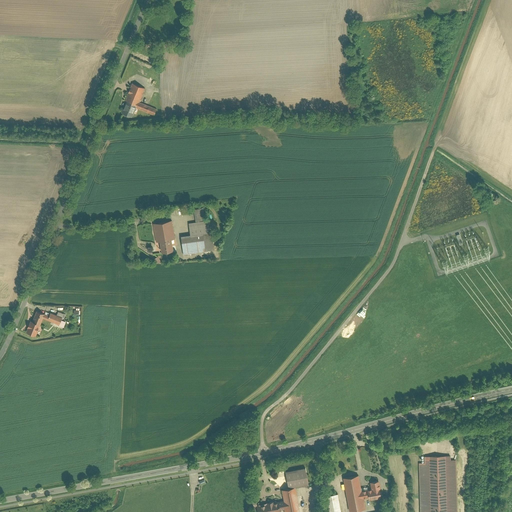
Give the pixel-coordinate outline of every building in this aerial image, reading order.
[(144,89),(131,84),(124,101),(126,102),(122,114),(131,118),(135,108),(153,115),(155,110),(138,103),(144,89)] [(189,236),(179,237),(182,255),(213,251),(209,217),(204,218),(203,208),(192,209),(194,222),(187,223),(189,236)] [(170,222),(152,224),(155,242),(158,242),(159,253),(171,252),(170,240),(173,239),(170,222)] [(43,313),(34,310),(30,320),(29,320),(24,332),(34,336),(41,319),(57,325),(57,326),(62,328),(65,322),(60,320),(62,314),(57,312),(56,315),(44,311),(43,313)] [(450,457),(423,457),(423,463),(419,463),(420,511),(456,511),(455,461),(450,461),(450,457)] [(287,490),(295,488),(307,486),(304,469),(284,472),(287,490)] [(358,476),(343,479),(349,511),(365,509),(363,499),(367,498),(368,501),(380,499),(378,486),(380,486),(379,481),(369,483),(370,489),(367,490),(366,488),(360,489),(358,476)] [(287,490),(281,491),(283,501),(255,506),(255,511),(279,511),(280,510),(284,509),(284,511),(299,511),(295,488),(287,490)] [(339,511),(336,494),(323,497),(326,511),(339,511)]
